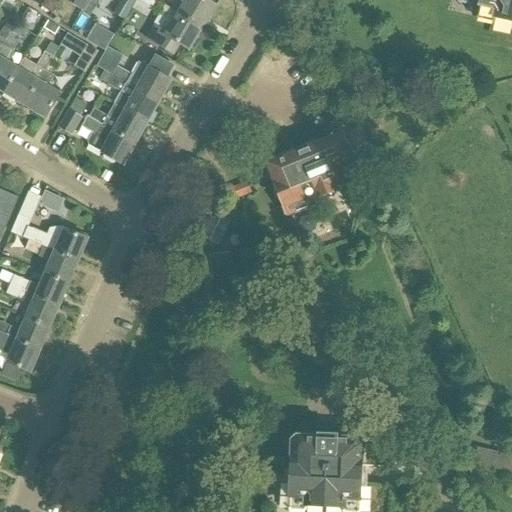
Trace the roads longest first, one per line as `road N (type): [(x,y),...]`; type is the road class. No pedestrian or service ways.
road 1 (residential): [(140,218),(271,0)]
road 2 (residential): [(59,424),(140,218)]
road 3 (residential): [(140,218),(0,141)]
